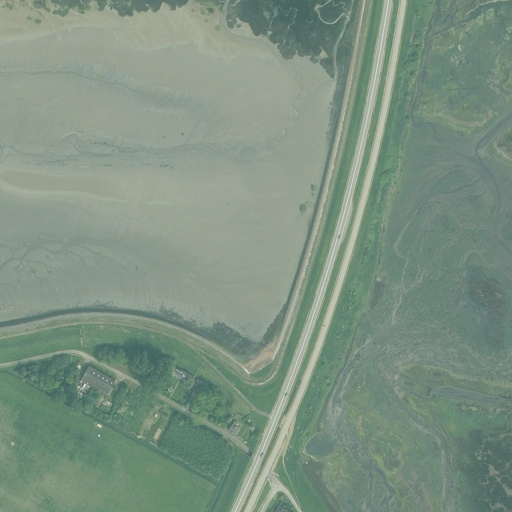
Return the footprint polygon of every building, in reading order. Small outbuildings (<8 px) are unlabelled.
[(106,395),(115,380),(89,365),(80,380),(106,395)] [(187,377),(192,380),(194,376),(180,369),(179,370),(171,365),(167,373),(170,375),(172,372),(180,377),(181,376),(182,376),(182,377),(185,378),(186,378),(187,377)] [(201,388),(204,383),(197,379),(194,384),(201,388)] [(111,409),(114,403),(105,399),(102,404),(111,409)] [(229,430),(229,431),(236,435),(240,428),(235,425),(237,422),(234,421),(229,430)]
